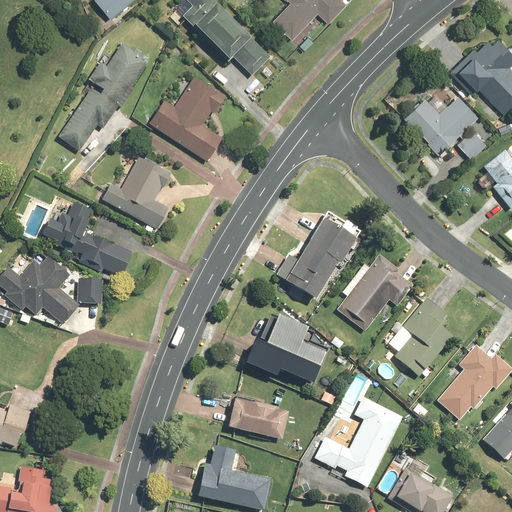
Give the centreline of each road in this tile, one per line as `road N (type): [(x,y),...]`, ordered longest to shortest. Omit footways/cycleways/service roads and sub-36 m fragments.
road 1 (tertiary): [(131,511),(171,365),(203,293),(238,227),(316,122)]
road 2 (residential): [(316,122),(431,235),(511,292)]
road 3 (tertiary): [(316,122),(424,7)]
